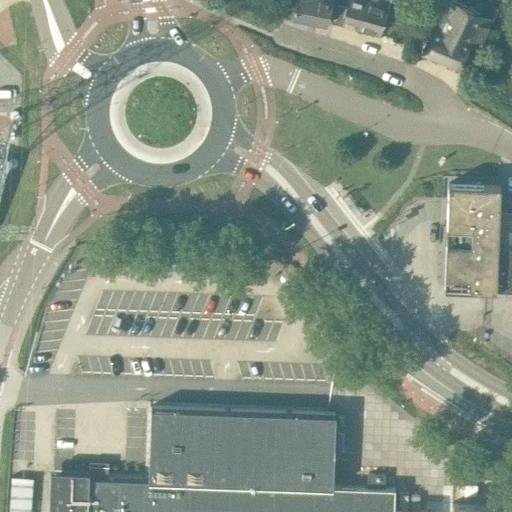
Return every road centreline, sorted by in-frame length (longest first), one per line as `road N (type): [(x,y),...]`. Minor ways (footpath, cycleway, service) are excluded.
road 1 (tertiary): [(511,406),(422,349),(382,311),(277,176),(219,138)]
road 2 (unclassified): [(459,131),(408,131),(254,68)]
road 3 (residential): [(270,36),(427,92),(459,131)]
road 4 (unknown): [(402,383),(454,307),(480,292),(511,293)]
road 5 (unclassified): [(33,260),(80,181),(111,153)]
road 6 (tertiary): [(111,153),(133,170),(169,176),(195,166),(219,138)]
